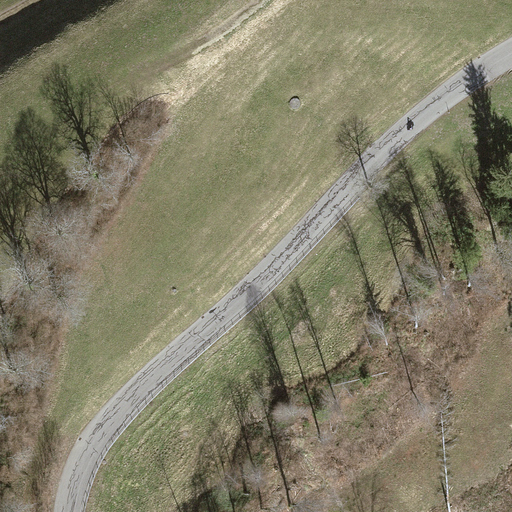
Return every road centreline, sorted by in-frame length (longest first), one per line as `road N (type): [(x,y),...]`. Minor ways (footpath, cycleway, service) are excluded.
road 1 (tertiary): [(70,511),(100,433),(149,380),(278,264),(400,135),(511,53)]
road 2 (track): [(0,215),(20,182),(113,86),(263,0)]
